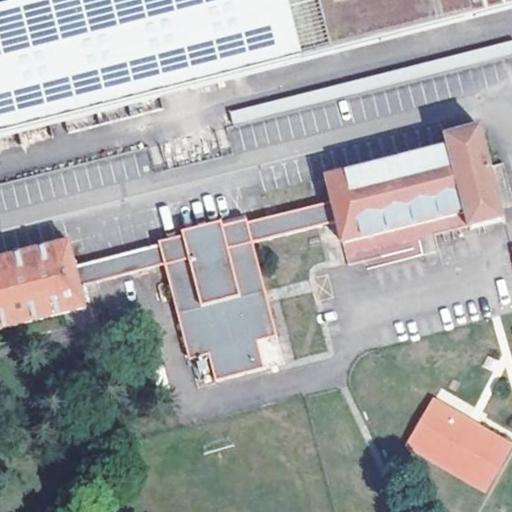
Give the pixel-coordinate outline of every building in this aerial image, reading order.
[(511,0),(0,0),(0,125),(511,0)] [(471,230),(506,221),(482,129),(447,138),(450,147),(327,179),(334,205),(339,225),(347,257),(469,226),(471,230)] [(0,332),(87,310),(82,288),(166,266),(191,361),(209,357),(258,344),(277,339),(257,259),(253,245),(263,243),(339,225),(334,205),(249,226),(247,223),(223,229),(221,224),(183,235),(184,239),(163,244),(163,247),(78,267),(72,244),(0,262),(0,332)] [(257,259),(267,256),(263,243),(253,245),(257,259)] [(209,357),(216,382),(265,370),(258,344),(209,357)] [(407,445),(483,490),(510,445),(434,401),(407,445)]
